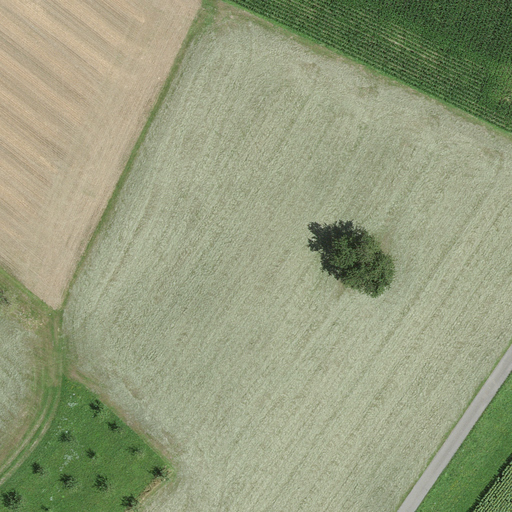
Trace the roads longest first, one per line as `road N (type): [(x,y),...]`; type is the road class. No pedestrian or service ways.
road 1 (track): [(60,317),(48,430),(0,482)]
road 2 (unclassified): [(412,511),(511,365)]
